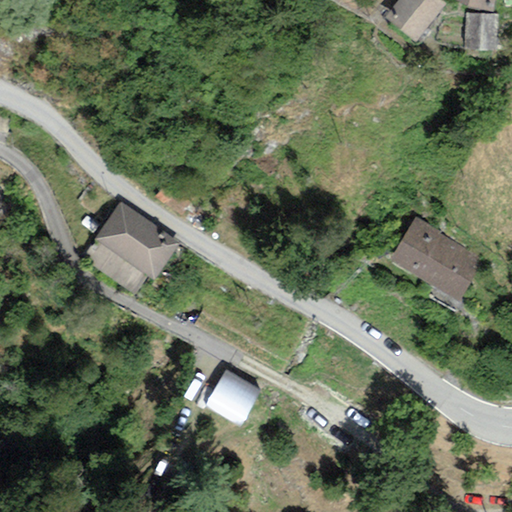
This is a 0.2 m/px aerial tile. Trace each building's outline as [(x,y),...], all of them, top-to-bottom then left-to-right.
[(397,0),(384,18),(415,42),(445,4),(439,0),(397,0)] [(458,0),(492,12),(494,0),(458,0)] [(466,13),(463,49),(495,51),(498,15),(466,13)] [(165,184),(154,199),(180,218),(191,203),(165,184)] [(179,242),(119,202),(94,239),(99,243),(147,275),(154,279),(179,242)] [(414,219),(390,259),(459,301),(483,261),(414,219)] [(147,275),(99,243),(86,263),(134,295),(147,275)] [(262,390),(224,370),(204,406),(242,427),(262,390)]
